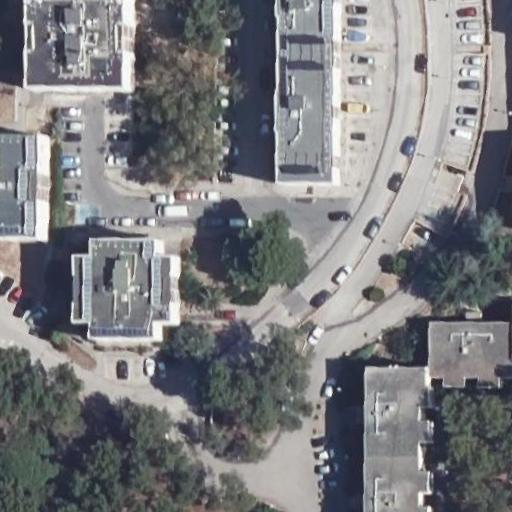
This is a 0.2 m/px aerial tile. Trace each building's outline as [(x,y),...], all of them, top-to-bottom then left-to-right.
[(42,0),(42,84),(90,85),(138,85),(136,0),(42,0)] [(345,0),(287,0),(288,11),(286,96),(284,180),(341,181),(345,0)] [(5,131),(0,131),(0,235),(49,236),(49,131),(5,131)] [(130,236),(98,236),(97,254),(79,254),(79,320),(95,320),(96,337),(161,339),(162,322),(180,322),(179,257),(164,256),(163,236),(130,236)] [(419,511),(422,389),(432,388),(433,375),(511,377),(511,318),(475,317),(432,314),(432,364),(369,364),(368,416),(366,497),(365,511),(419,511)]
